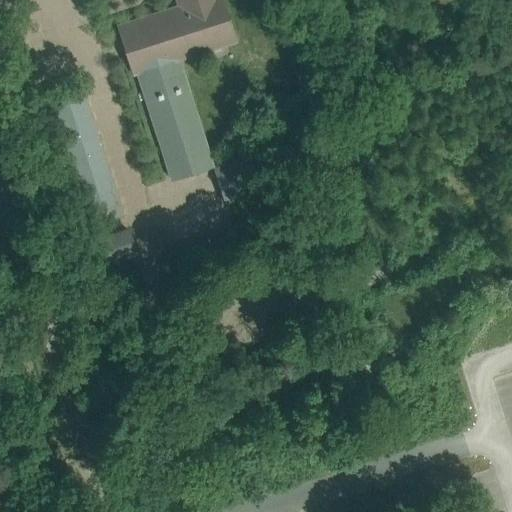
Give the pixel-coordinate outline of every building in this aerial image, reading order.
[(176,0),(179,6),(118,25),(123,43),(127,55),(127,56),(133,73),(137,72),(171,179),(174,178),(197,171),(213,166),(207,147),(202,133),(179,59),(210,49),(219,46),(226,44),(236,41),(222,0),(176,0)] [(82,89),(50,99),(91,225),(123,215),(82,89)] [(213,167),(225,203),(249,195),(237,159),(213,167)] [(128,231),(89,244),(76,248),(82,266),(134,250),(128,231)] [(126,255),(129,261),(136,259),(137,259),(135,252),(134,252),(126,255)]
